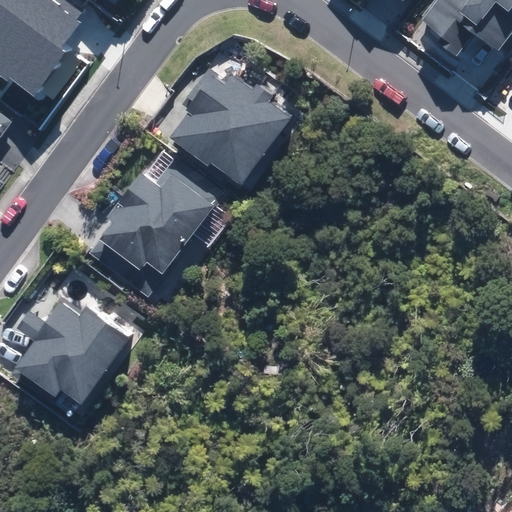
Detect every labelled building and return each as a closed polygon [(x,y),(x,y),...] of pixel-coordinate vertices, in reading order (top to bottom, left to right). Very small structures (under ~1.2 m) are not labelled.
[(10,78),(34,95),(66,52),(61,48),(80,22),(76,20),(84,10),(69,0),(0,0),(0,75),(7,81),(10,78)] [(511,0),(441,0),(430,15),(454,34),(462,24),(475,34),(482,25),(507,44),(511,37),(511,0)] [(294,115),(236,74),(228,87),(209,74),(195,94),(202,99),(195,108),(203,114),(181,144),(224,174),(231,165),(249,178),(294,115)] [(0,144),(19,118),(0,104),(0,144)] [(232,192),(182,151),(166,171),(156,162),(117,210),(124,215),(100,245),(154,289),(232,192)] [(43,341),(20,374),(54,397),(63,384),(87,401),(133,334),(95,307),(88,317),(69,304),(54,325),(45,319),(34,334),(43,341)]
